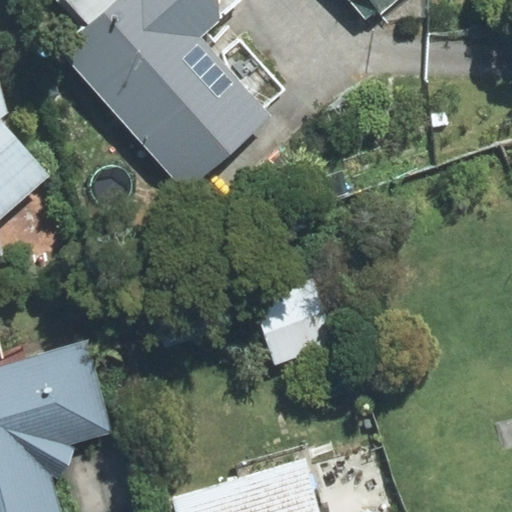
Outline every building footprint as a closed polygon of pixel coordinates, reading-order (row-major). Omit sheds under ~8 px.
[(211,0),(118,0),(75,35),(188,172),(263,111),(195,28),(219,9),(211,0)] [(378,0),(360,0),(368,9),(378,0)] [(0,251),(7,249),(0,225),(0,210),(51,165),(10,102),(0,62),(0,251)] [(87,343),(0,365),(0,511),(42,511),(25,443),(108,422),(87,343)] [(317,511),(303,460),(175,495),(179,511),(317,511)]
